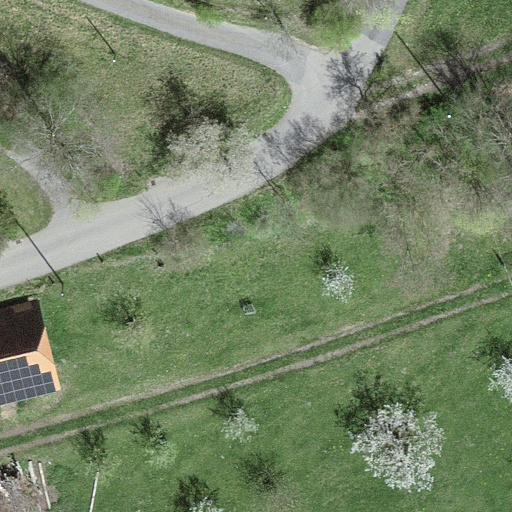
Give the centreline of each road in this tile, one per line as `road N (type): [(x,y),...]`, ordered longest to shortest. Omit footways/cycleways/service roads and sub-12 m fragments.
road 1 (track): [(0,443),(321,349),(511,283)]
road 2 (unclassified): [(0,268),(233,178),(330,88),(385,0)]
road 3 (track): [(80,242),(62,199),(27,161),(0,147)]
